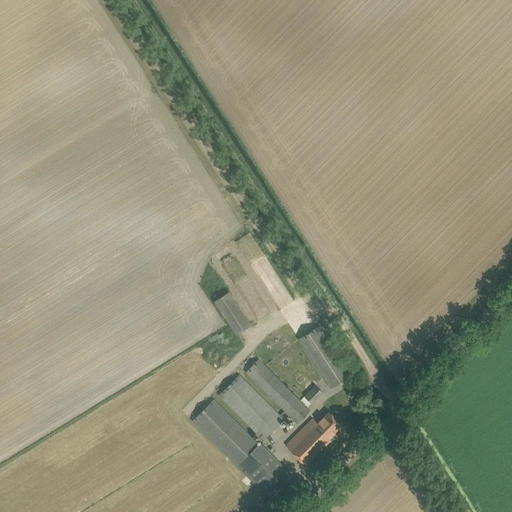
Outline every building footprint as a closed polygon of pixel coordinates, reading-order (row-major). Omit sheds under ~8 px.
[(211,300),(233,334),(249,324),(227,290),(211,300)] [(351,374),(345,366),(319,325),(299,339),(331,387),(351,374)] [(297,423),(310,411),(258,359),(245,372),(284,410),(279,415),(239,375),(218,395),(263,440),(289,415),(297,423)] [(304,396),(312,404),(323,393),(323,392),(315,385),(304,396)] [(260,442),(258,444),(214,399),(193,420),(237,465),(271,499),(283,486),(278,481),(288,470),(260,442)] [(342,424),(335,417),(329,412),(317,423),(312,418),(286,445),(306,465),(331,440),(328,438),(342,424)]
